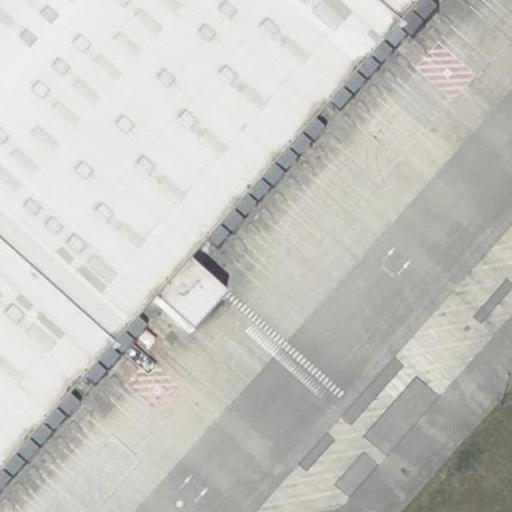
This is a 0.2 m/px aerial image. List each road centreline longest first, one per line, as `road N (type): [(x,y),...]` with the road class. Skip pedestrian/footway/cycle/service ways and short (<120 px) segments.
road 1 (unknown): [(178,511),(511,148)]
road 2 (unknown): [(511,357),(379,505)]
